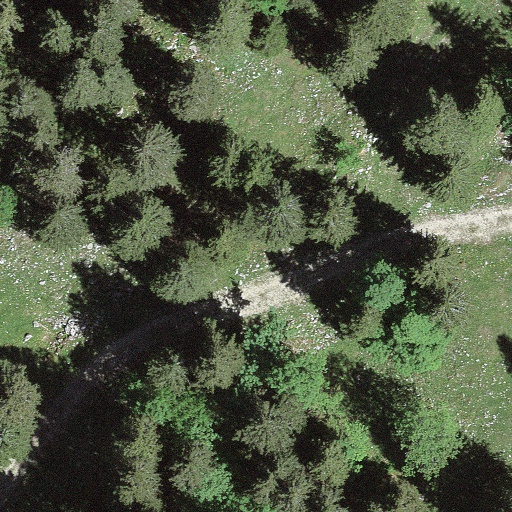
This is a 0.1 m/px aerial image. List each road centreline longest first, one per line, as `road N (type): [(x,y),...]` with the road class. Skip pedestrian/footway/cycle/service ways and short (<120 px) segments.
road 1 (track): [(511,220),(355,259),(175,322),(115,356),(60,406),(0,497)]
road 2 (track): [(355,259),(416,58),(481,0)]
